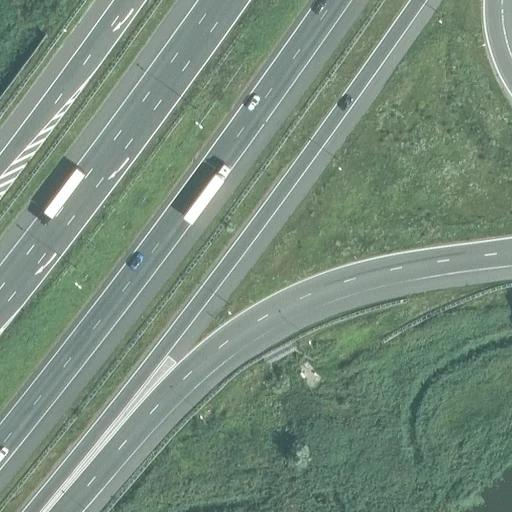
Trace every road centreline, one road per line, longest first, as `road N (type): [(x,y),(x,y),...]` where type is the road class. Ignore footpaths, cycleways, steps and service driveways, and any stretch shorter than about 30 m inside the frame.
road 1 (motorway): [(33,511),(229,266),(417,0)]
road 2 (motorway): [(0,447),(185,211),(334,0)]
road 3 (motorway): [(56,511),(184,375),(268,316),(345,283),(511,251)]
road 4 (motorway): [(223,0),(0,292)]
road 5 (motorway): [(125,0),(0,168)]
